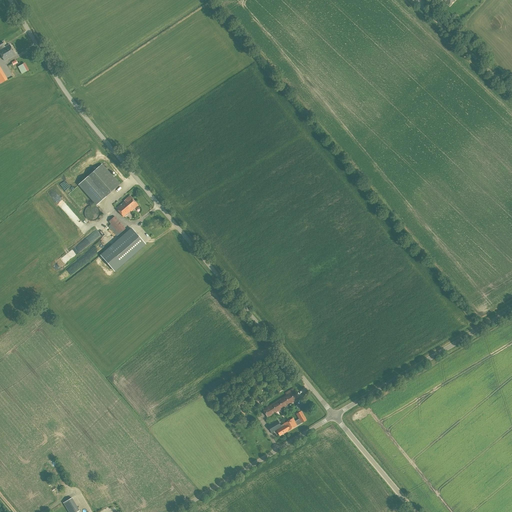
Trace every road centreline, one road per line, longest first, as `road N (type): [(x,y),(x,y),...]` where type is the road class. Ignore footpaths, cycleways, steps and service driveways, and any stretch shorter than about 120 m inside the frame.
road 1 (unclassified): [(333,415),(77,109),(9,0)]
road 2 (unclassified): [(333,415),(511,309)]
road 3 (unclassified): [(173,511),(333,415)]
road 4 (unclassified): [(511,93),(413,0)]
road 5 (unclassified): [(414,511),(333,415)]
